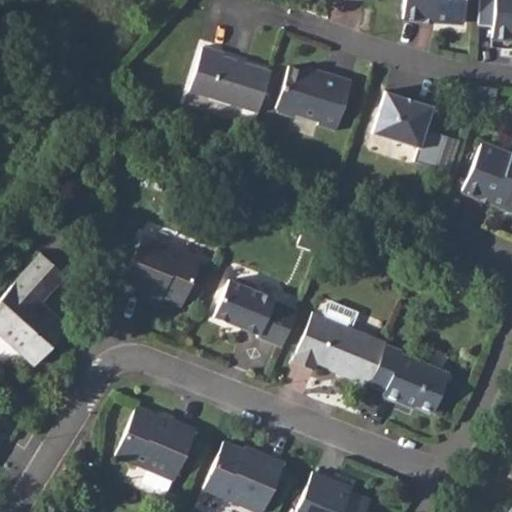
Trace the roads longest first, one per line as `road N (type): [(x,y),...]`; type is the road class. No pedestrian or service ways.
road 1 (residential): [(18,511),(93,385),(134,361),(440,477)]
road 2 (track): [(98,90),(165,144),(254,186),(454,246)]
road 3 (residential): [(285,19),(408,58),(511,75)]
road 4 (residential): [(440,477),(511,343)]
